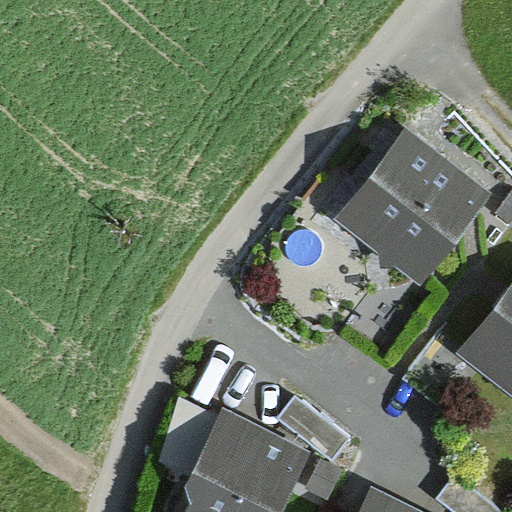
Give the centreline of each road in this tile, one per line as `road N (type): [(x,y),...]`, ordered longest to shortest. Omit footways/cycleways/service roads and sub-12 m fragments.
road 1 (unclassified): [(426,0),(304,142),(195,287),(160,359),(110,511)]
road 2 (track): [(411,18),(511,125)]
